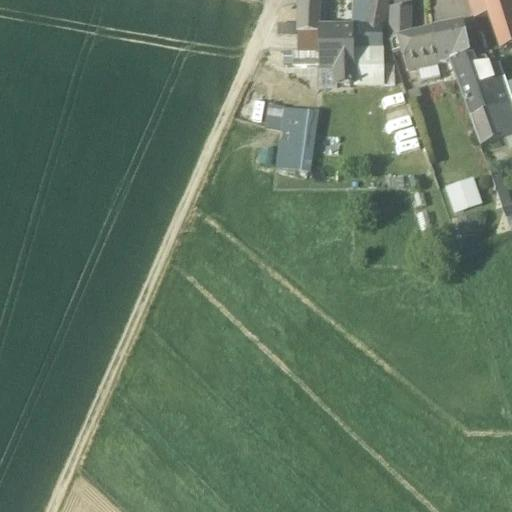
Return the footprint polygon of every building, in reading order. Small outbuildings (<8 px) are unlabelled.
[(353,0),(352,31),(353,31),(354,73),(354,87),(383,86),(382,31),(387,0),(353,0)] [(410,0),(394,0),(394,10),(410,11),(410,0)] [(482,0),(494,33),(511,28),(511,3),(511,0),(482,0)] [(318,7),(299,8),(297,54),(321,54),(321,34),(317,34),(318,7)] [(394,10),(392,10),(391,44),(393,57),(401,53),(398,40),(409,37),(410,11),(394,10)] [(462,26),(432,32),(439,65),(450,63),(468,60),(462,26)] [(511,28),(494,33),(500,49),(511,46),(511,28)] [(352,31),(321,31),(321,34),(321,54),(321,73),(336,73),(354,73),(353,31),(352,31)] [(432,31),(409,37),(398,40),(401,53),(407,72),(439,65),(432,32),(432,31)] [(468,60),(450,63),(471,121),(480,116),(466,75),(471,74),(468,60)] [(471,74),(466,75),(480,116),(471,121),(481,150),(511,139),(511,102),(507,88),(499,65),(471,74)] [(336,73),(321,73),(321,90),(337,89),(337,87),(336,87),(336,73)] [(354,87),(354,73),(336,73),(336,87),(337,87),(354,87)] [(284,112),(274,110),(271,130),(281,131),(284,112)] [(309,116),(285,113),(277,170),(301,174),(309,116)] [(503,211),(511,207),(511,206),(502,177),(493,180),(503,211)] [(455,217),(484,206),(474,179),(445,190),(455,217)] [(511,237),(511,207),(503,211),(511,237)] [(478,234),(477,216),(457,217),(458,236),(478,234)]
